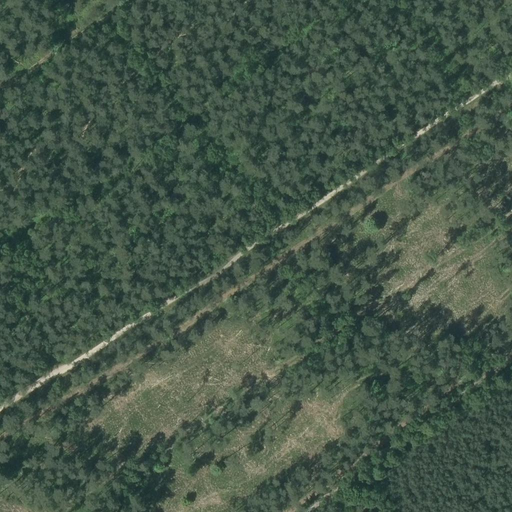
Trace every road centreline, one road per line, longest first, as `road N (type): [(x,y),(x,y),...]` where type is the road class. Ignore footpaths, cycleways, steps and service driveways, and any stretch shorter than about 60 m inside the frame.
road 1 (track): [(511,66),(0,404)]
road 2 (track): [(309,511),(511,361)]
road 3 (track): [(128,0),(0,86)]
